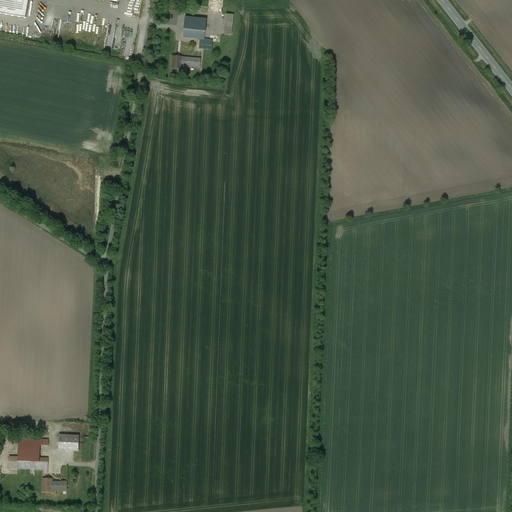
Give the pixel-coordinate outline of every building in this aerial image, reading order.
[(29,0),(0,0),(0,14),(26,19),(29,0)] [(234,15),(226,14),(224,34),(232,35),(234,15)] [(207,20),(185,17),(184,30),(205,32),(207,20)] [(205,32),(184,30),(183,37),(200,39),(199,49),(212,50),(212,43),(207,42),(207,40),(205,40),(205,32)] [(201,59),(182,58),(173,57),(172,69),(181,70),(181,67),(200,68),(200,69),(201,59)] [(79,436),(59,436),(58,451),(79,451),(79,436)] [(49,440),(19,439),(18,462),(18,469),(30,470),(30,473),(35,473),(35,470),(43,470),(43,474),(47,474),(48,459),(40,458),(40,446),(48,446),(49,440)] [(52,480),(43,479),(42,492),(51,493),(51,491),(67,492),(67,482),(62,482),(62,483),(52,482),(52,480)]
